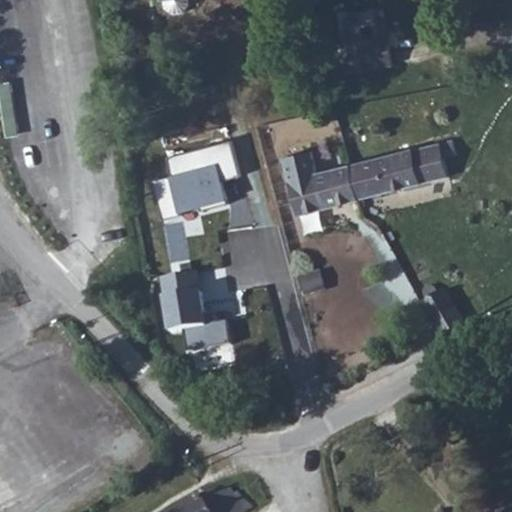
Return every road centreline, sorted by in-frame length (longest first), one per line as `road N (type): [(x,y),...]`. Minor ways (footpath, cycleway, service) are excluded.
road 1 (unclassified): [(211,439),(0,212)]
road 2 (unclassified): [(304,434),(511,305)]
road 3 (track): [(114,511),(211,439)]
